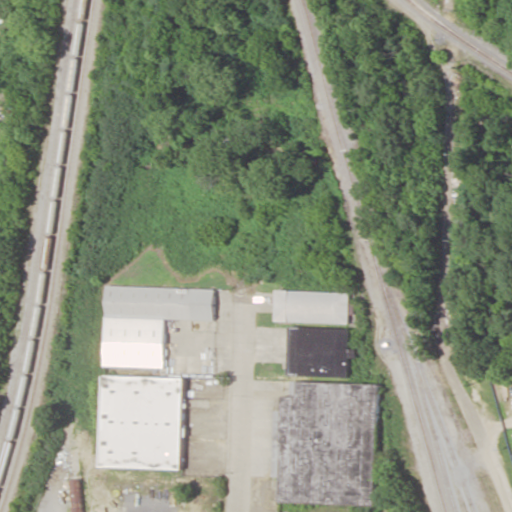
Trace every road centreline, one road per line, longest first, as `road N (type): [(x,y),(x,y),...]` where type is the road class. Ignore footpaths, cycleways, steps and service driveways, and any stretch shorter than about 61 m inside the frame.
road 1 (residential): [(449,0),(444,358),(510,511)]
road 2 (residential): [(238,511),(244,302)]
